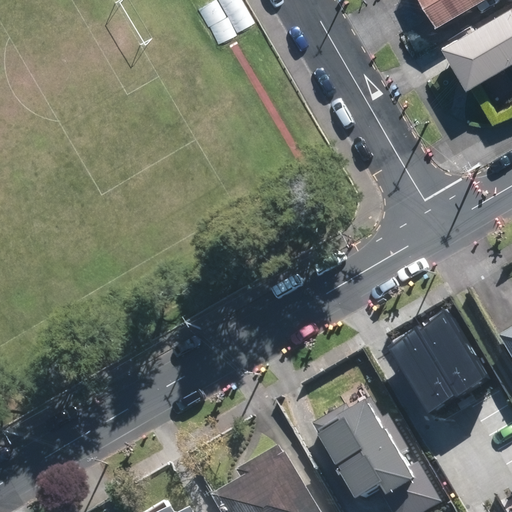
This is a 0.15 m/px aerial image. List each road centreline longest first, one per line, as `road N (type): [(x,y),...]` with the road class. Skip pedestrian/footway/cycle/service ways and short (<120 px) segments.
road 1 (residential): [(438,227),(0,485)]
road 2 (residential): [(309,0),(438,227)]
